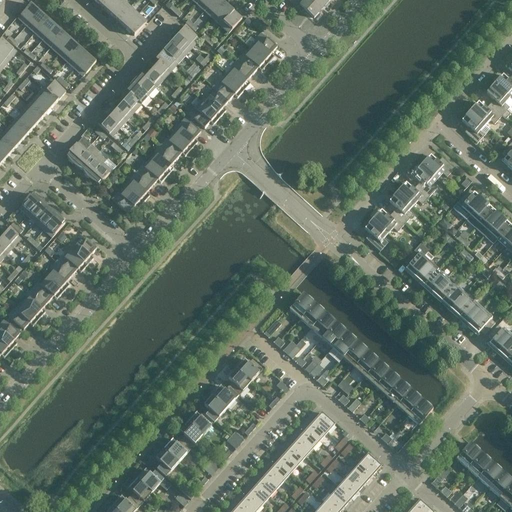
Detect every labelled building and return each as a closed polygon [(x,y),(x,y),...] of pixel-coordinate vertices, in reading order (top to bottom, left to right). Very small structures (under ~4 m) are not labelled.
[(121,0),(107,0),(101,7),(109,14),(122,0),(121,0)] [(122,0),(109,14),(117,22),(130,7),(122,0)] [(200,0),(196,5),(204,12),(215,0),(200,0)] [(219,0),(215,0),(204,12),(212,19),(225,5),(219,0)] [(314,19),(321,10),(309,0),(304,0),(300,6),(314,19)] [(328,2),(325,0),(309,0),(321,10),(328,2)] [(18,19),(26,27),(39,13),(31,5),(18,19)] [(225,5),(212,19),(221,27),(233,12),(225,5)] [(130,7),(117,22),(126,29),(138,15),(130,7)] [(233,12),(221,27),(229,34),(242,20),(233,12)] [(39,13),(26,27),(34,34),(47,20),(39,13)] [(138,15),(126,29),(134,37),(147,22),(138,15)] [(249,26),(252,23),(247,18),(244,22),(249,26)] [(47,20),(34,34),(42,41),(55,27),(47,20)] [(55,27),(42,41),(50,49),(63,34),(55,27)] [(200,41),(185,28),(178,36),(192,49),(200,41)] [(63,34),(50,49),(58,56),(71,41),(63,34)] [(257,43),(251,50),(267,65),(273,58),(271,55),(277,48),(262,35),(256,42),(257,43)] [(192,49),(178,36),(170,44),(185,57),(192,49)] [(16,52),(1,40),(0,41),(0,53),(9,61),(16,52)] [(71,41),(58,56),(67,63),(79,49),(71,41)] [(185,57),(170,44),(163,52),(177,65),(185,57)] [(225,51),(221,47),(217,52),(221,56),(225,51)] [(79,49),(67,63),(75,70),(87,56),(79,49)] [(244,56),(238,62),(253,76),(258,69),(261,72),(267,65),(251,50),(245,57),(244,56)] [(177,65),(163,52),(156,60),(170,73),(177,65)] [(9,61),(0,53),(0,67),(3,70),(9,61)] [(87,56),(75,70),(83,78),(96,63),(87,56)] [(170,73),(156,60),(149,69),(163,81),(170,73)] [(233,70),(227,77),(243,92),(249,85),(247,82),(253,76),(238,62),(232,69),(233,70)] [(163,81),(149,69),(141,77),(156,89),(163,81)] [(495,82),(493,84),(511,100),(511,84),(503,76),(500,79),(499,79),(498,80),(495,82)] [(156,89),(141,77),(134,85),(148,98),(156,89)] [(220,82),(214,89),(229,103),(234,96),(237,98),(243,92),(227,77),(221,84),(220,82)] [(51,80),(44,89),(58,102),(65,93),(51,80)] [(511,105),(511,100),(493,84),(492,86),(490,90),(489,91),(486,94),(495,103),(491,107),(502,117),(506,120),(510,115),(506,112),(509,109),(511,105)] [(148,98),(134,85),(127,93),(141,106),(148,98)] [(58,102),(44,89),(36,97),(51,110),(58,102)] [(209,97),(203,104),(219,118),(225,111),(223,109),(229,103),(214,89),(208,96),(209,97)] [(141,106),(127,93),(120,101),(134,114),(141,106)] [(51,110),(36,97),(29,105),(43,118),(51,110)] [(134,114),(120,101),(112,109),(127,122),(134,114)] [(471,110),(469,112),(485,126),(490,121),(494,125),(502,117),(491,107),(487,112),(478,103),(475,107),(474,108),(471,110)] [(213,125),(219,118),(203,104),(197,110),(195,109),(189,116),(204,130),(210,123),(213,125)] [(43,118),(29,105),(22,113),(36,126),(43,118)] [(127,122),(112,109),(105,117),(119,130),(127,122)] [(485,126),(469,112),(467,114),(465,117),(465,118),(462,122),(471,130),(467,135),(477,144),(481,140),(490,130),(485,126)] [(36,126),(22,113),(15,121),(29,134),(36,126)] [(119,130),(105,117),(98,125),(112,138),(119,130)] [(181,129),(175,135),(191,150),(197,143),(194,141),(201,134),(186,120),(179,127),(181,129)] [(29,134),(15,121),(7,129),(22,142),(29,134)] [(22,142),(7,129),(0,137),(14,150),(22,142)] [(156,133),(152,129),(147,134),(152,138),(156,133)] [(167,141),(161,147),(176,161),(182,154),(185,157),(191,150),(175,135),(168,142),(167,141)] [(14,150),(0,137),(0,151),(7,158),(14,150)] [(66,157),(74,164),(87,150),(79,142),(66,157)] [(511,143),(502,154),(506,158),(503,161),(508,166),(507,167),(511,171),(511,169),(511,143)] [(157,155),(151,162),(167,177),(173,170),(170,167),(176,161),(161,147),(155,154),(157,155)] [(87,150),(74,164),(82,171),(95,157),(87,150)] [(95,157),(82,171),(91,179),(103,164),(95,157)] [(430,157),(427,160),(423,163),(421,165),(437,179),(442,174),(447,178),(454,170),(444,160),(440,165),(430,157)] [(143,168),(137,174),(152,188),(158,181),(161,184),(167,177),(151,162),(144,169),(143,168)] [(103,164),(91,179),(99,186),(112,172),(103,164)] [(437,179),(421,165),(419,167),(417,170),(417,172),(414,175),(423,183),(419,188),(430,197),(437,189),(432,185),(437,179)] [(133,182),(126,189),(143,204),(149,197),(146,194),(152,188),(137,174),(131,181),(133,182)] [(466,179),(461,185),(465,189),(470,183),(466,179)] [(406,184),(403,188),(401,188),(398,190),(396,192),(412,207),(417,201),(422,206),(430,197),(419,188),(415,193),(406,184)] [(137,210),(143,204),(126,189),(120,196),(119,194),(113,202),(128,215),(134,208),(137,210)] [(412,207),(396,192),(395,195),(393,198),(392,199),(389,203),(399,211),(394,215),(405,225),(412,217),(408,212),(412,207)] [(471,197),(466,193),(457,204),(461,208),(470,217),(484,201),(480,198),(479,199),(474,194),(471,197)] [(19,209),(27,217),(40,202),(32,195),(19,209)] [(484,201),(470,217),(479,225),(492,210),(487,206),(488,205),(484,201)] [(40,202),(27,217),(35,224),(48,210),(40,202)] [(48,210),(35,224),(43,231),(56,217),(48,210)] [(492,210),(479,225),(488,233),(502,217),(498,214),(497,215),(492,210)] [(381,212),(378,215),(377,216),(374,218),(372,220),(388,234),(393,229),(397,233),(405,225),(394,215),(390,220),(381,212)] [(56,217),(43,231),(52,239),(65,224),(56,217)] [(502,217),(488,233),(497,241),(510,226),(505,222),(506,221),(502,217)] [(388,234),(372,220),(370,222),(368,225),(368,227),(365,230),(374,238),(370,243),(380,253),(388,244),(383,240),(388,234)] [(437,226),(433,230),(438,235),(442,231),(437,226)] [(511,228),(510,226),(497,241),(506,249),(511,241),(511,228)] [(21,240),(7,227),(0,234),(0,235),(13,248),(21,240)] [(416,236),(421,240),(425,234),(421,230),(416,236)] [(13,248),(0,235),(0,250),(6,256),(13,248)] [(76,245),(70,251),(87,266),(93,259),(90,257),(96,250),(81,237),(75,244),(76,245)] [(456,240),(466,249),(469,245),(459,237),(456,240)] [(409,242),(404,247),(409,251),(414,246),(409,242)] [(430,261),(425,257),(428,254),(428,250),(421,244),(404,263),(408,267),(405,270),(409,273),(410,275),(414,280),(430,261)] [(63,257),(57,264),(72,277),(78,271),(80,273),(87,266),(70,251),(64,258),(63,257)] [(430,261),(414,280),(417,282),(420,283),(424,286),(438,270),(435,268),(436,267),(430,261)] [(52,272),(46,278),(63,293),(69,286),(66,284),(72,277),(57,264),(51,270),(52,272)] [(482,275),(486,271),(481,267),(477,271),(482,275)] [(438,270),(424,286),(427,289),(430,294),(431,296),(448,277),(442,272),(441,273),(438,270)] [(487,280),(491,275),(486,271),(482,275),(487,280)] [(448,277),(431,296),(433,297),(438,300),(441,302),(456,286),(453,284),(454,283),(448,277)] [(39,284),(33,291),(48,304),(54,298),(56,300),(63,293),(46,278),(40,285),(39,284)] [(504,287),(499,282),(495,287),(500,291),(504,287)] [(456,286),(441,302),(445,306),(447,309),(449,312),(466,293),(460,288),(459,289),(456,286)] [(28,298),(22,305),(38,320),(45,313),(42,310),(48,304),(33,291),(27,297),(28,298)] [(466,293),(449,312),(452,314),(456,316),(459,319),(474,302),(471,300),(472,299),(466,293)] [(289,310),(300,320),(314,305),(303,295),(289,310)] [(474,302),(459,319),(463,322),(465,326),(467,328),(484,309),(478,304),(477,305),(474,302)] [(15,311),(8,318),(7,320),(20,332),(22,330),(23,331),(30,324),(32,327),(38,320),(22,305),(16,312),(15,311)] [(314,305),(300,320),(311,330),(325,315),(314,305)] [(484,309),(467,328),(471,330),(474,332),(477,335),(480,332),(485,336),(495,324),(491,320),(492,319),(489,316),(489,315),(484,309)] [(325,315),(311,330),(322,340),(335,324),(325,315)] [(0,342),(10,351),(16,344),(14,342),(20,335),(18,334),(20,332),(7,320),(0,327),(0,342)] [(335,324),(322,340),(332,349),(346,334),(335,324)] [(273,326),(264,335),(268,339),(277,330),(273,326)] [(502,330),(497,326),(487,338),(491,342),(489,345),(492,348),(495,352),(497,354),(511,337),(511,334),(507,331),(507,332),(503,329),(502,330)] [(346,334),(332,349),(343,359),(357,344),(346,334)] [(511,337),(497,354),(501,357),(504,358),(507,361),(511,355),(511,337)] [(0,357),(1,356),(4,358),(10,351),(0,342),(0,357)] [(287,356),(296,347),(291,343),(283,352),(287,356)] [(357,344),(343,359),(354,368),(368,353),(357,344)] [(287,356),(292,360),(300,351),(296,347),(287,356)] [(368,353),(354,368),(365,378),(378,363),(368,353)] [(245,360),(235,371),(250,384),(262,370),(253,362),(251,365),(245,360)] [(305,371),(310,375),(317,367),(312,363),(305,371)] [(389,372),(378,363),(365,378),(375,388),(389,372)] [(310,375),(314,379),(323,369),(318,365),(317,367),(310,375)] [(250,384),(235,371),(228,379),(234,384),(229,389),(238,397),(250,384)] [(400,382),(389,372),(375,388),(386,397),(400,382)] [(316,382),(323,388),(326,384),(320,379),(316,382)] [(411,392),(400,382),(386,397),(397,407),(411,392)] [(290,391),(282,383),(278,388),(286,395),(290,391)] [(221,387),(211,397),(226,411),(238,397),(229,389),(227,392),(221,387)] [(421,401),(411,392),(397,407),(408,417),(421,401)] [(226,411),(211,397),(204,405),(210,411),(205,416),(214,424),(226,411)] [(356,401),(347,410),(352,414),(360,405),(356,401)] [(432,411),(421,401),(408,417),(419,427),(432,411)] [(197,414),(187,424),(202,438),(214,424),(205,416),(203,419),(197,414)] [(321,414),(314,422),(327,434),(335,426),(321,414)] [(327,434),(314,422),(306,430),(320,442),(327,434)] [(202,438),(187,424),(180,432),(186,438),(181,443),(190,451),(202,438)] [(320,442),(306,430),(299,438),(313,450),(320,442)] [(232,438),(240,446),(244,441),(236,434),(232,438)] [(228,443),(236,450),(240,446),(232,438),(228,443)] [(313,450),(299,438),(292,446),(305,458),(313,450)] [(172,440),(163,451),(178,464),(190,451),(181,443),(179,446),(172,440)] [(481,454),(469,445),(456,460),(467,470),(481,454)] [(305,458),(292,446),(285,454),(298,466),(305,458)] [(178,464),(163,451),(156,459),(162,464),(157,470),(165,478),(178,464)] [(298,466),(285,454),(278,462),(291,474),(298,466)] [(491,464),(481,454),(467,470),(478,479),(491,464)] [(367,455),(360,464),(373,476),(381,467),(367,455)] [(229,459),(225,456),(221,461),(224,464),(229,459)] [(207,464),(216,473),(220,468),(211,460),(207,464)] [(291,474),(278,462),(270,470),(284,482),(291,474)] [(373,476),(360,464),(353,472),(366,484),(373,476)] [(491,464),(478,479),(488,489),(502,474),(491,464)] [(146,470),(136,481),(151,494),(163,481),(154,473),(152,476),(146,470)] [(284,482),(270,470),(263,479),(276,490),(284,482)] [(366,484),(353,472),(346,480),(359,492),(366,484)] [(511,484),(511,482),(502,474),(488,489),(499,499),(511,484)] [(431,485),(436,489),(444,480),(439,475),(431,485)] [(276,490),(263,479),(256,487),(269,499),(276,490)] [(359,492),(346,480),(338,488),(352,500),(359,492)] [(151,494),(136,481),(129,489),(135,494),(130,500),(139,508),(151,494)] [(205,486),(201,483),(196,488),(200,491),(205,486)] [(511,484),(499,499),(510,508),(511,505),(511,484)] [(269,499),(256,487),(249,495),(262,507),(269,499)] [(352,500),(338,488),(331,496),(344,508),(352,500)] [(187,489),(183,494),(191,501),(195,496),(187,489)] [(257,511),(262,507),(249,495),(241,503),(251,511),(257,511)] [(189,503),(180,496),(176,500),(185,508),(189,503)] [(340,511),(344,508),(331,496),(324,504),(333,511),(340,511)] [(462,496),(454,506),(459,510),(467,500),(462,496)] [(122,497),(112,508),(116,511),(135,511),(139,508),(130,500),(128,503),(122,497)] [(431,511),(419,501),(412,510),(414,511),(431,511)] [(251,511),(241,503),(234,511),(235,511),(251,511)]
